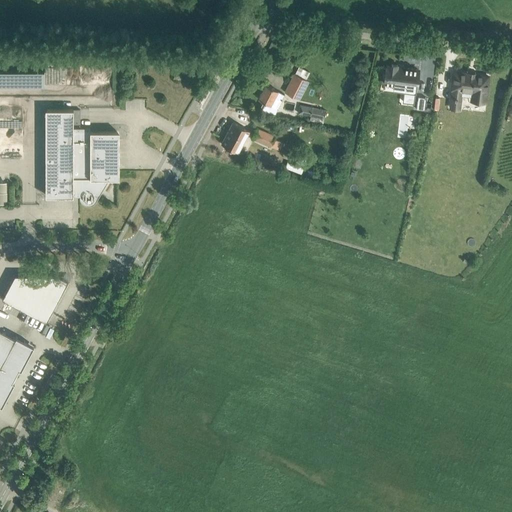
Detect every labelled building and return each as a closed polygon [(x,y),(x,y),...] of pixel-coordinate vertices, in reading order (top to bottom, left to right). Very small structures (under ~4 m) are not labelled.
[(405,83),(403,94),(414,95),(413,103),(414,104),(416,87),(418,70),(397,67),(398,65),(387,64),(384,83),(394,85),(394,81),(405,83)] [(0,83),(40,84),(40,71),(0,70),(0,83)] [(451,99),(460,100),(462,90),(472,92),(471,100),(485,101),(488,76),(454,72),(452,89),(453,89),(451,99)] [(295,73),(285,92),(298,99),(308,81),(295,73)] [(266,84),(258,99),(263,101),(261,106),(260,110),(275,113),(281,100),(284,95),(277,91),(278,90),(274,89),(266,84)] [(500,88),(498,97),(504,98),(506,90),(500,88)] [(425,103),(417,102),(416,109),(425,110),(426,97),(425,97),(425,103)] [(310,114),(309,120),(323,120),(324,105),(299,104),(298,113),(310,114)] [(73,124),(73,109),(48,109),(48,196),(73,196),(73,193),(79,193),(79,196),(80,197),(80,198),(80,199),(81,200),(81,201),(82,202),(83,202),(83,203),(84,204),(85,204),(86,205),(87,205),(89,205),(91,205),(93,205),(94,204),(95,204),(96,203),(108,178),(116,178),(116,131),(90,131),(90,128),(73,128),(73,124)] [(221,144),(238,153),(249,131),(233,122),(221,144)] [(252,138),(270,146),(274,136),(257,128),(252,138)] [(63,317),(72,322),(97,274),(80,265),(50,323),(58,327),(63,317)] [(15,275),(2,298),(46,321),(55,304),(68,280),(58,275),(15,275)] [(12,380),(19,368),(21,369),(33,345),(16,336),(15,338),(0,329),(0,404),(1,405),(14,381),(12,380)]
